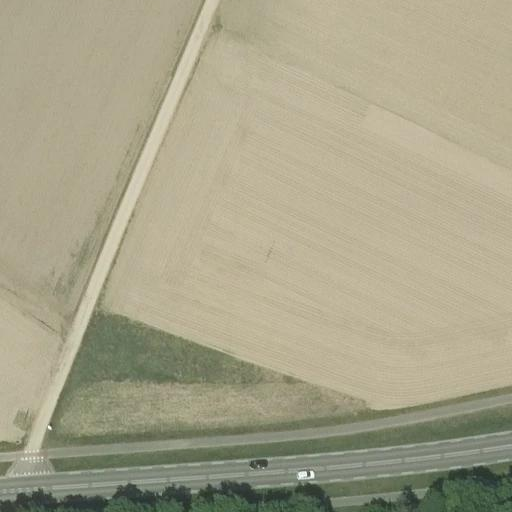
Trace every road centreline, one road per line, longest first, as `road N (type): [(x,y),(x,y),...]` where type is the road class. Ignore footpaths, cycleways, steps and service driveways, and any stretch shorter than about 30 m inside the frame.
road 1 (primary): [(0,492),(511,446)]
road 2 (track): [(26,456),(213,0)]
